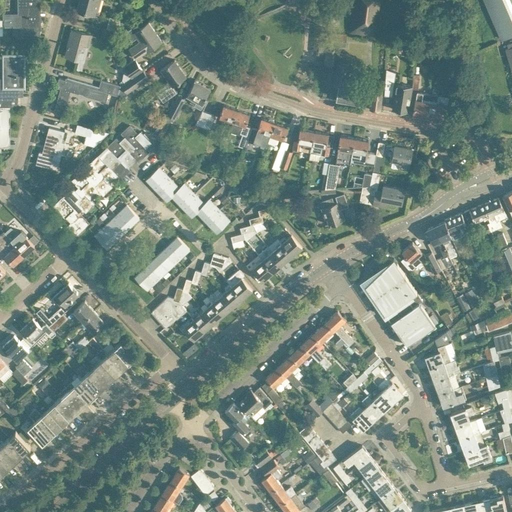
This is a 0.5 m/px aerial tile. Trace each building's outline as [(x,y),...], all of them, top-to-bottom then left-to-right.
[(38,27),(38,0),(6,0),(7,6),(20,6),(20,27),(13,27),(13,35),(33,35),(33,27),(38,27)] [(77,9),(97,15),(99,7),(100,0),(81,0),(79,10),(77,9)] [(376,28),(380,0),(353,0),(349,32),(368,35),(369,32),(376,28)] [(511,0),(485,0),(502,39),(511,34),(511,0)] [(109,16),(107,28),(120,31),(120,18),(109,16)] [(161,40),(149,22),(140,28),(137,23),(125,32),(132,41),(137,37),(140,41),(130,48),(136,57),(147,50),(161,40)] [(101,35),(119,40),(120,31),(107,28),(103,27),(101,35)] [(68,46),(65,55),(75,58),(79,59),(84,60),(88,47),(91,34),(82,31),(72,29),(68,45),(67,44),(66,46),(68,46)] [(346,33),(326,32),(326,44),(345,46),(346,33)] [(324,33),(315,33),(314,51),(323,52),(324,33)] [(429,43),(415,42),(414,55),(428,56),(429,43)] [(326,48),(326,65),(334,65),(335,48),(326,48)] [(0,107),(9,107),(9,95),(18,95),(18,85),(23,85),(23,56),(5,56),(5,78),(0,78),(0,107)] [(136,58),(124,66),(126,70),(132,78),(144,70),(136,58)] [(163,101),(177,91),(173,86),(186,76),(174,59),(161,69),(169,81),(155,90),(163,101)] [(338,86),(336,100),(362,104),(365,90),(358,89),(360,81),(346,79),(349,64),(338,63),(336,74),(334,74),(333,76),(336,76),(334,85),(338,86)] [(384,87),(384,95),(392,97),(396,72),(386,68),(385,74),(384,87)] [(124,83),(132,78),(126,70),(123,72),(122,80),(124,83)] [(132,78),(124,83),(122,85),(127,93),(149,77),(144,70),(132,78)] [(60,87),(55,107),(65,110),(70,91),(87,95),(106,101),(108,92),(117,95),(118,92),(119,91),(121,85),(101,79),(99,86),(67,76),(67,77),(66,80),(65,79),(59,77),(56,86),(60,87)] [(210,88),(195,80),(187,94),(191,97),(189,101),(193,103),(192,105),(202,110),(205,104),(206,104),(209,97),(206,96),(210,88)] [(396,86),(392,108),(408,111),(412,85),(401,83),(400,87),(396,86)] [(374,86),(372,99),(370,109),(379,110),(381,100),(382,87),(374,86)] [(415,99),(413,113),(426,115),(430,95),(430,94),(417,91),(416,99),(415,99)] [(162,137),(171,120),(172,121),(185,98),(178,94),(156,135),(162,137)] [(446,106),(447,96),(430,94),(430,95),(426,115),(440,117),(442,105),(446,106)] [(225,118),(224,122),(231,124),(231,125),(237,108),(224,104),(220,113),(219,116),(225,118)] [(9,107),(0,107),(0,150),(1,151),(1,147),(1,145),(1,137),(9,137),(9,107)] [(231,125),(231,124),(229,129),(241,133),(238,145),(244,147),(248,138),(251,127),(246,125),(247,122),(250,113),(237,108),(231,125)] [(203,110),(195,123),(203,126),(209,112),(203,110)] [(215,114),(209,112),(203,126),(210,129),(215,114)] [(251,127),(248,138),(266,145),(267,142),(275,122),(274,121),(274,120),(274,119),(270,118),(269,118),(268,119),(261,117),(257,129),(251,127)] [(267,142),(274,144),(277,137),(283,139),(288,126),(275,122),(267,142)] [(93,128),(77,123),(75,132),(91,136),(93,128)] [(107,145),(99,153),(100,154),(103,158),(117,173),(120,177),(129,168),(127,166),(128,164),(132,163),(133,159),(135,158),(138,160),(149,149),(145,146),(151,141),(141,131),(139,134),(130,125),(122,133),(125,137),(120,142),(117,138),(108,147),(107,145)] [(62,141),(65,131),(49,126),(42,152),(39,151),(36,163),(57,169),(65,142),(62,141)] [(294,139),(293,148),(311,151),(312,144),(314,130),(300,128),(298,140),(294,139)] [(318,160),(319,153),(328,155),(330,146),(326,145),(328,133),(314,130),(312,144),(311,151),(309,158),(318,160)] [(340,135),(337,156),(342,157),(341,159),(343,161),(350,162),(352,150),(354,137),(340,135)] [(366,151),(368,139),(354,137),(352,150),(361,151),(359,160),(365,161),(364,163),(373,165),(374,162),(376,154),(376,153),(366,151)] [(279,169),(280,166),(286,149),(287,149),(290,143),(282,141),(273,167),(279,169)] [(378,141),(376,153),(376,154),(382,155),(385,142),(378,141)] [(400,160),(399,167),(408,168),(412,148),(395,144),(392,159),(400,160)] [(293,152),(287,149),(286,149),(280,166),(287,169),(293,152)] [(80,173),(73,180),(74,182),(75,183),(78,186),(75,189),(82,196),(85,192),(91,198),(99,190),(102,194),(112,185),(108,181),(117,173),(103,158),(100,154),(91,163),(89,161),(80,169),(82,171),(80,173)] [(339,164),(329,162),(324,188),(335,187),(339,164)] [(159,166),(146,179),(157,189),(170,177),(159,166)] [(372,173),(370,185),(366,202),(380,205),(380,202),(386,203),(387,206),(393,207),(396,205),(397,201),(401,202),(403,193),(409,194),(410,189),(384,184),(382,192),(375,191),(376,186),(377,186),(380,172),(372,171),(372,173)] [(362,185),(370,185),(372,173),(364,172),(362,184),(361,186),(362,185)] [(281,182),(283,177),(277,175),(274,185),(282,188),(284,183),(281,182)] [(180,187),(179,187),(170,177),(157,189),(167,200),(172,195),(180,187)] [(179,187),(180,187),(172,195),(182,205),(195,193),(185,182),(179,187)] [(62,196),(53,205),(57,209),(64,217),(66,215),(72,221),(68,224),(77,234),(82,229),(89,223),(79,212),(83,208),(85,211),(94,202),(91,198),(85,192),(82,196),(75,189),(65,198),(63,195),(62,196)] [(304,189),(296,190),(283,191),(271,192),(272,202),(284,201),(284,197),(305,195),(304,189)] [(511,189),(503,194),(511,213),(511,189)] [(192,216),(197,211),(205,203),(204,203),(195,193),(182,205),(192,216)] [(329,222),(329,223),(329,224),(341,220),(339,213),(341,212),(340,208),(348,206),(344,193),(335,196),(337,202),(334,203),(332,197),(320,201),(322,207),(325,217),(327,217),(329,222)] [(224,194),(219,199),(223,203),(228,198),(224,194)] [(498,196),(483,203),(488,215),(487,216),(490,222),(487,222),(491,230),(499,226),(496,218),(506,214),(502,205),(498,196)] [(197,211),(207,221),(220,209),(209,198),(204,203),(205,203),(197,211)] [(483,203),(469,209),(475,221),(487,216),(488,215),(483,203)] [(127,204),(116,214),(128,227),(139,217),(127,204)] [(259,215),(261,215),(272,212),(268,207),(258,209),(259,215)] [(230,219),(223,212),(220,209),(207,221),(217,232),(230,219)] [(458,236),(464,233),(461,227),(466,225),(461,212),(444,219),(445,220),(449,232),(451,235),(451,236),(457,249),(459,248),(459,249),(463,247),(458,236)] [(118,237),(128,227),(116,214),(106,224),(118,237)] [(261,215),(259,215),(249,218),(251,224),(252,224),(263,221),(261,215)] [(451,235),(449,232),(445,220),(435,224),(450,257),(456,254),(448,237),(451,236),(451,235)] [(95,234),(107,247),(118,237),(106,224),(95,234)] [(252,224),(251,224),(240,227),(241,233),(243,233),(254,230),(252,224)] [(452,262),(450,257),(435,224),(426,228),(433,243),(437,241),(444,257),(442,258),(441,256),(436,258),(441,268),(452,262)] [(5,254),(14,263),(24,254),(11,239),(3,230),(0,233),(0,243),(2,246),(0,248),(5,254)] [(21,230),(14,237),(11,239),(24,254),(35,245),(21,230)] [(503,232),(498,235),(502,245),(507,243),(503,232)] [(245,238),(243,233),(241,233),(231,236),(234,248),(244,245),(242,239),(245,238)] [(285,236),(279,240),(292,255),(302,246),(291,234),(286,238),(285,236)] [(177,236),(167,246),(179,259),(189,249),(177,236)] [(274,244),(276,247),(272,251),(283,263),(292,255),(279,240),(274,244)] [(410,270),(421,260),(416,254),(421,250),(412,241),(402,251),(406,255),(401,260),(410,270)] [(267,245),(258,253),(260,256),(260,257),(273,271),(283,263),(272,251),(267,245)] [(179,259),(167,246),(156,256),(168,269),(179,259)] [(511,270),(511,253),(509,246),(499,250),(508,273),(511,270)] [(441,268),(436,258),(432,251),(425,255),(434,272),(441,268)] [(214,252),(210,262),(210,264),(215,266),(219,254),(214,252)] [(156,256),(146,266),(158,279),(168,269),(156,256)] [(255,260),(250,264),(263,280),(273,271),(260,257),(255,261),(255,260)] [(385,312),(407,344),(435,325),(419,302),(422,300),(393,258),(366,284),(385,312)] [(200,273),(206,275),(210,264),(210,262),(204,260),(201,271),(200,273)] [(135,276),(147,289),(158,279),(146,266),(135,276)] [(227,279),(230,283),(242,298),(252,289),(242,277),(244,274),(239,268),(227,279)] [(195,269),(192,280),(191,282),(197,283),(200,273),(201,271),(195,269)] [(186,278),(183,288),(182,290),(188,292),(191,282),(192,280),(186,278)] [(69,282),(56,293),(66,304),(73,298),(73,297),(78,292),(69,282)] [(222,293),(233,306),(242,298),(230,283),(225,287),(227,289),(222,293)] [(490,294),(487,284),(478,287),(481,296),(490,294)] [(174,297),(173,299),(179,301),(182,290),(183,288),(177,287),(174,297)] [(479,302),(471,287),(464,291),(471,306),(479,302)] [(498,289),(490,293),(496,305),(504,301),(498,289)] [(213,292),(208,296),(210,299),(223,314),(233,306),(222,293),(220,290),(215,294),(213,292)] [(469,307),(467,304),(462,293),(456,297),(462,307),(464,310),(469,307)] [(179,301),(173,299),(174,297),(168,295),(152,310),(167,326),(176,317),(186,309),(179,301)] [(203,309),(214,322),(223,314),(210,299),(206,303),(207,305),(203,309)] [(85,300),(74,309),(83,320),(94,310),(85,300)] [(176,317),(177,318),(178,316),(183,322),(182,324),(179,326),(184,332),(186,332),(188,331),(194,339),(204,330),(191,315),(186,309),(176,317)] [(191,315),(204,330),(214,322),(203,309),(198,313),(196,311),(191,315)] [(93,330),(103,320),(94,310),(83,320),(93,330)] [(334,329),(341,336),(345,341),(349,345),(354,340),(339,324),(346,318),(338,310),(326,321),(334,329)] [(447,311),(441,314),(447,323),(453,319),(447,311)] [(45,321),(49,325),(58,317),(54,312),(45,321)] [(63,312),(58,317),(49,325),(53,329),(67,316),(63,312)] [(487,328),(488,330),(511,320),(511,313),(486,324),(487,328)] [(56,333),(53,329),(49,325),(45,321),(41,326),(33,317),(22,327),(26,332),(22,335),(32,345),(46,332),(49,335),(52,336),(56,333)] [(334,329),(326,321),(314,332),(322,341),(334,329)] [(439,350),(425,355),(430,368),(450,361),(450,360),(448,354),(453,352),(448,339),(450,338),(457,335),(455,328),(451,330),(450,328),(446,330),(435,339),(439,350)] [(324,356),(324,355),(316,346),(322,341),(314,332),(302,343),(310,352),(316,359),(321,364),(322,366),(323,365),(325,367),(330,363),(324,356)] [(22,355),(28,349),(24,345),(24,344),(19,338),(18,339),(14,335),(3,346),(12,355),(13,355),(16,358),(20,354),(22,355)] [(75,344),(73,341),(68,345),(73,350),(75,352),(76,352),(89,340),(85,335),(75,344)] [(340,346),(341,345),(345,341),(341,336),(336,341),(340,346)] [(505,338),(494,340),(496,345),(497,352),(507,349),(505,338)] [(136,356),(121,340),(114,346),(129,363),(136,356)] [(195,342),(183,353),(187,358),(199,347),(195,342)] [(310,352),(302,343),(289,355),(298,364),(310,352)] [(67,344),(61,349),(67,355),(70,352),(73,350),(68,345),(67,344)] [(491,361),(493,360),(494,360),(498,359),(498,356),(497,352),(496,345),(484,348),(487,358),(490,357),(490,360),(491,361)] [(114,346),(114,347),(107,353),(122,369),(129,363),(114,346)] [(96,354),(101,358),(116,375),(122,369),(107,353),(103,348),(96,354)] [(379,356),(374,351),(365,359),(369,364),(379,356)] [(75,358),(75,357),(74,355),(73,355),(70,352),(67,355),(64,358),(68,363),(71,362),(74,361),(75,358)] [(511,367),(508,354),(498,356),(498,359),(499,359),(501,369),(511,367)] [(296,386),(301,381),(290,370),(298,364),(289,355),(277,366),(285,375),(290,380),(296,386)] [(383,360),(379,356),(363,371),(363,370),(356,376),(353,379),(358,384),(368,375),(367,375),(372,370),(377,365),(383,360)] [(0,376),(10,367),(0,357),(0,376)] [(23,373),(31,366),(23,358),(16,366),(17,367),(23,373)] [(116,375),(101,358),(94,365),(109,381),(116,375)] [(311,364),(315,368),(321,364),(316,359),(311,364)] [(449,375),(452,374),(455,373),(454,373),(460,371),(458,365),(457,366),(454,359),(450,360),(450,361),(430,368),(434,380),(449,375)] [(90,360),(83,366),(88,371),(103,387),(109,381),(94,365),(90,360)] [(490,374),(497,373),(494,360),(493,360),(491,361),(490,360),(482,362),(486,376),(490,374)] [(381,369),(377,365),(372,370),(376,374),(381,369)] [(266,377),(274,386),(280,380),(285,385),(290,380),(285,375),(277,366),(266,377)] [(31,382),(29,380),(23,373),(17,367),(12,371),(26,387),(31,382)] [(88,371),(81,377),(96,393),(103,387),(88,371)] [(343,380),(347,385),(353,379),(356,376),(352,372),(343,380)] [(439,393),(453,387),(459,385),(455,373),(452,374),(449,375),(434,380),(439,393)] [(485,376),(486,380),(489,389),(500,386),(497,373),(490,374),(486,376),(485,376)] [(45,377),(37,384),(42,388),(49,382),(45,377)] [(81,377),(75,383),(89,399),(96,393),(81,377)] [(343,388),(344,389),(346,391),(348,389),(350,391),(358,384),(353,379),(347,385),(343,388)] [(72,380),(65,386),(83,405),(89,399),(75,383),(72,380)] [(392,382),(385,388),(383,391),(393,402),(403,393),(392,382)] [(461,384),(459,385),(453,387),(439,393),(443,406),(466,397),(461,384)] [(65,386),(59,392),(61,395),(76,411),(83,405),(65,386)] [(255,420),(266,409),(265,408),(273,401),(259,386),(254,391),(251,388),(246,393),(247,395),(239,403),(246,410),(251,415),(255,420)] [(277,404),(283,399),(272,387),(267,392),(277,404)] [(340,397),(346,391),(344,389),(333,400),(331,401),(336,406),(338,409),(341,405),(338,402),(343,396),(340,398),(340,397)] [(477,418),(485,415),(496,411),(504,408),(509,407),(505,389),(494,392),(498,402),(501,401),(502,404),(475,413),(477,418)] [(393,402),(383,391),(373,400),(383,411),(393,402)] [(319,404),(313,397),(309,400),(321,411),(322,410),(331,401),(333,400),(327,393),(323,397),(324,399),(319,404)] [(367,394),(362,399),(367,405),(363,409),(373,420),(383,411),(373,400),(367,394)] [(24,403),(29,399),(25,395),(20,400),(24,403)] [(61,395),(55,401),(69,418),(76,411),(61,395)] [(0,405),(4,410),(9,406),(0,396),(0,405)] [(343,396),(338,402),(341,405),(342,406),(347,401),(343,396)] [(321,411),(309,400),(306,403),(317,415),(321,411)] [(55,401),(48,408),(63,424),(69,418),(55,401)] [(322,410),(327,414),(336,406),(331,401),(322,410)] [(250,428),(245,422),(250,417),(245,412),(244,413),(233,402),(225,410),(235,421),(233,422),(244,434),(250,428)] [(7,412),(12,417),(21,409),(16,403),(7,412)] [(363,409),(359,405),(349,414),(363,429),(373,420),(363,409)] [(336,406),(327,414),(331,419),(340,411),(338,409),(336,406)] [(471,406),(451,413),(455,426),(476,419),(471,406)] [(35,407),(28,414),(34,420),(35,420),(50,436),(56,430),(41,414),(35,407)] [(504,408),(496,411),(496,413),(500,411),(504,422),(508,421),(508,422),(511,420),(511,416),(511,412),(510,412),(509,407),(504,408)] [(63,424),(48,408),(41,414),(56,430),(63,424)] [(340,411),(331,419),(335,423),(344,415),(340,411)] [(284,413),(280,416),(284,422),(289,418),(284,413)] [(344,415),(335,423),(339,428),(348,420),(344,415)] [(35,433),(43,442),(50,436),(35,420),(34,420),(31,423),(28,419),(21,425),(31,437),(35,433)] [(458,433),(460,438),(480,431),(476,419),(455,426),(453,427),(456,434),(458,433)] [(343,432),(351,424),(348,420),(339,428),(343,432)] [(510,434),(508,422),(508,421),(504,422),(501,422),(503,429),(498,431),(500,437),(502,437),(505,436),(510,434)] [(299,431),(303,436),(313,429),(309,424),(299,431)] [(241,449),(249,442),(236,429),(229,436),(241,449)] [(307,441),(317,433),(313,429),(303,436),(307,441)] [(31,446),(16,430),(9,436),(24,453),(31,446)] [(464,451),(484,443),(480,431),(460,438),(464,451)] [(317,433),(307,441),(311,446),(320,438),(317,433)] [(511,451),(511,440),(510,434),(505,436),(502,437),(506,453),(511,451)] [(9,436),(2,443),(17,459),(24,453),(9,436)] [(324,443),(320,438),(311,446),(315,451),(324,443)] [(17,459),(2,443),(0,444),(0,453),(11,465),(17,459)] [(324,443),(315,451),(318,454),(319,455),(328,448),(324,443)] [(492,457),(487,443),(484,443),(464,451),(469,463),(483,458),(484,460),(492,457)] [(343,459),(348,464),(354,459),(358,465),(370,455),(362,444),(343,459)] [(253,457),(259,465),(274,454),(272,452),(271,451),(269,452),(266,448),(253,457)] [(328,448),(319,455),(323,461),(332,453),(328,448)] [(308,462),(314,457),(315,458),(319,455),(317,454),(316,456),(310,449),(302,455),(308,462)] [(0,453),(0,466),(4,471),(11,465),(0,453)] [(332,453),(323,461),(327,465),(336,458),(332,453)] [(323,461),(319,455),(315,458),(319,463),(320,462),(324,467),(327,465),(323,461)] [(366,475),(361,478),(361,479),(378,466),(370,455),(358,465),(366,475)] [(266,475),(262,478),(271,491),(281,484),(277,478),(282,474),(277,467),(279,465),(274,458),(261,468),(266,475)] [(190,473),(179,466),(171,479),(181,486),(190,473)] [(361,479),(369,489),(374,485),(374,486),(387,476),(378,466),(361,479)] [(191,474),(194,479),(204,472),(201,467),(191,474)] [(323,471),(332,483),(337,479),(328,467),(323,471)] [(336,471),(341,478),(347,473),(342,467),(336,471)] [(208,477),(204,472),(194,479),(198,484),(208,477)] [(346,483),(351,479),(347,473),(341,478),(346,483)] [(382,496),(377,499),(378,500),(395,487),(387,476),(374,486),(382,496)] [(208,477),(198,484),(202,488),(211,481),(208,477)] [(183,495),(179,489),(181,486),(171,479),(163,492),(173,499),(172,499),(178,503),(183,495)] [(215,486),(211,481),(202,488),(206,494),(215,486)] [(271,491),(281,503),(295,492),(290,485),(285,489),(281,484),(271,491)] [(347,493),(354,501),(359,497),(350,486),(345,490),(347,493)] [(378,500),(385,510),(390,506),(390,507),(403,497),(395,487),(378,500)] [(213,499),(218,495),(214,490),(209,494),(213,499)] [(163,511),(164,511),(172,499),(173,499),(163,492),(154,506),(163,511)] [(305,504),(295,492),(281,503),(287,511),(294,511),(299,508),(305,504)] [(345,495),(346,496),(337,502),(341,507),(349,500),(353,506),(344,511),(352,511),(358,507),(354,501),(347,493),(345,495)] [(506,511),(503,494),(490,497),(493,511),(506,511)] [(230,511),(235,509),(225,496),(216,503),(221,510),(218,511),(230,511)] [(354,501),(358,507),(362,511),(367,508),(359,497),(354,501)] [(394,511),(405,511),(411,508),(403,497),(390,507),(394,511)] [(493,511),(490,497),(477,500),(479,511),(493,511)] [(209,498),(201,504),(205,509),(213,503),(209,498)] [(307,502),(311,508),(316,504),(312,498),(307,502)] [(479,511),(477,500),(464,503),(465,511),(479,511)] [(204,511),(206,511),(205,509),(201,504),(199,501),(193,511),(192,511),(204,511)] [(452,511),(465,511),(464,503),(451,506),(452,511)]
